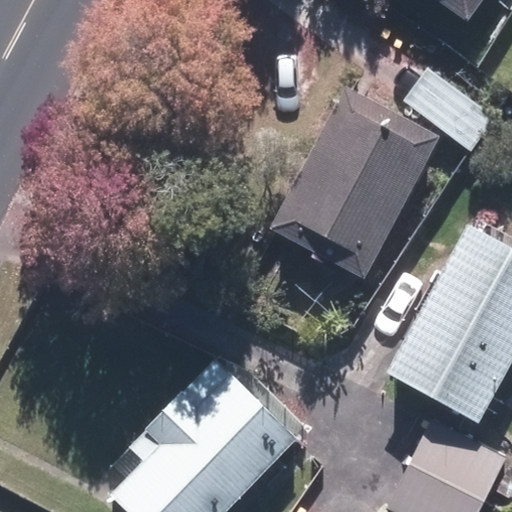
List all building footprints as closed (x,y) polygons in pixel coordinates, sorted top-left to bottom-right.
[(430,67),(401,106),(467,156),(496,117),(430,67)] [(434,136),(349,89),(278,216),(364,263),(434,136)] [(511,348),(511,241),(471,219),(394,362),(480,408),(511,348)] [(151,511),(219,511),(294,426),(223,366),(120,485),(151,511)] [(477,511),(509,447),(437,413),(395,500),(419,511),(477,511)]
